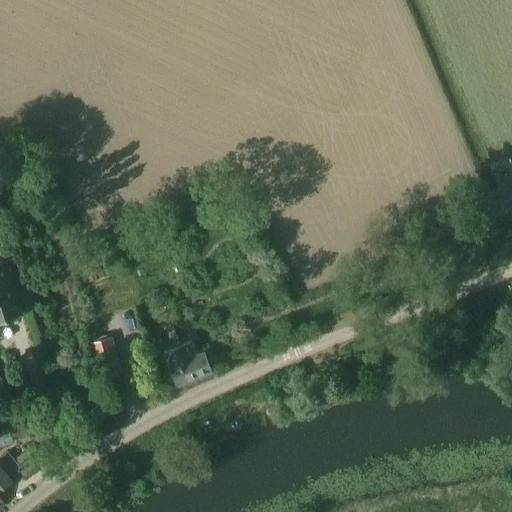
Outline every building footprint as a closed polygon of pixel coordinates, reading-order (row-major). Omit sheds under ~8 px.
[(2,261),(0,261),(0,322),(20,316),(2,261)] [(91,343),(95,360),(96,360),(95,354),(115,349),(111,337),(91,343)] [(177,386),(196,379),(195,377),(211,371),(204,354),(198,357),(192,342),(164,353),(177,386)] [(95,360),(100,378),(121,373),(118,361),(98,366),(96,360),(95,360)] [(217,408),(219,429),(239,427),(237,406),(217,408)] [(0,508),(5,504),(0,497),(0,491),(10,483),(9,480),(0,467),(0,508)]
